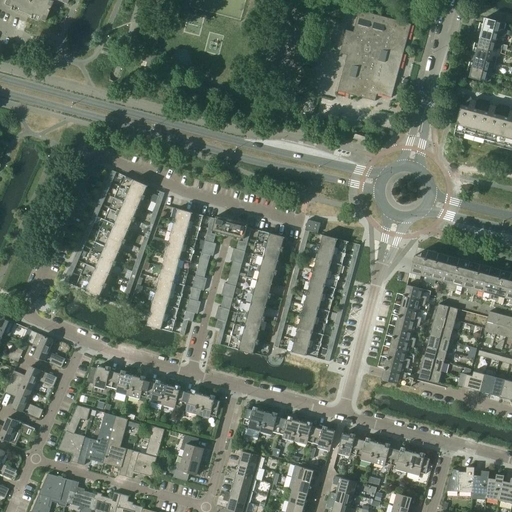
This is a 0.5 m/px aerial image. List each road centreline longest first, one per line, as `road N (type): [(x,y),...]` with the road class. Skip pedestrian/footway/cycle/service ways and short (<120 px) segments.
road 1 (tertiary): [(386,174),(0,77)]
road 2 (tertiary): [(0,92),(379,191)]
road 3 (residential): [(83,341),(27,311),(94,157)]
road 4 (residential): [(190,373),(237,205)]
road 5 (residential): [(409,166),(456,0)]
road 6 (residential): [(237,205),(94,157)]
road 7 (residential): [(33,459),(83,341)]
road 8 (residential): [(511,411),(389,378)]
road 9 (residential): [(207,507),(236,386)]
road 10 (residential): [(389,378),(421,262)]
road 11 (residential): [(356,369),(387,253)]
